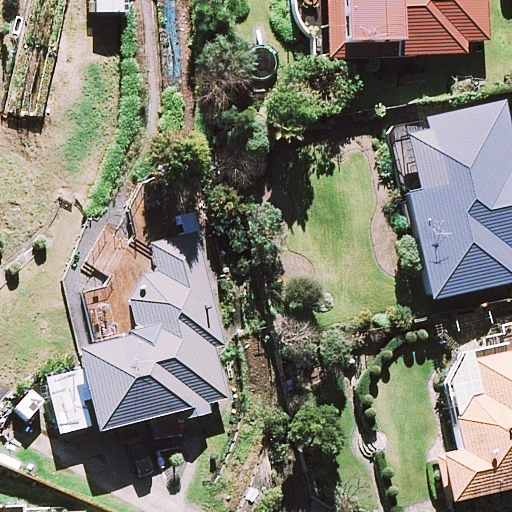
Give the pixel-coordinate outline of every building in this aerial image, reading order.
[(119,0),(86,0),(86,15),(119,16),(119,0)] [(314,60),(395,58),(459,58),(459,48),(478,47),(477,0),(285,0),(286,34),(314,33),(314,60)] [(511,162),(507,163),(497,108),(388,127),(418,302),(511,286),(506,253),(511,252),(511,162)] [(192,240),(137,251),(143,280),(120,285),(131,341),(46,359),(54,397),(72,394),(81,436),(221,407),(209,350),(215,349),(192,240)] [(511,334),(504,337),(507,350),(447,363),(451,379),(433,383),(449,453),(428,457),(439,505),(511,488),(511,334)]
